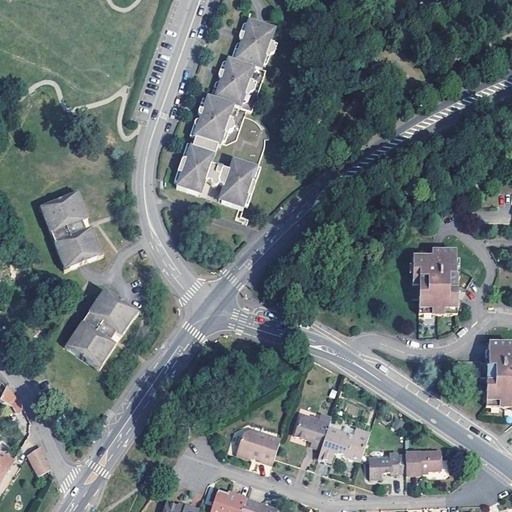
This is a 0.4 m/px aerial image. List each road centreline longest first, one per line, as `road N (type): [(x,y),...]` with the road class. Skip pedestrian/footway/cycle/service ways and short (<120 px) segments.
road 1 (secondary): [(213,306),(347,174),(407,132),(511,81)]
road 2 (residential): [(213,306),(190,292),(159,248),(143,187),(152,132),(199,0)]
road 3 (residential): [(194,471),(221,469),(331,505),(453,501),(504,465)]
road 4 (secondary): [(75,503),(213,306)]
road 5 (residential): [(504,465),(347,358)]
road 6 (residential): [(75,503),(27,397),(0,362)]
road 7 (residential): [(436,250),(453,228),(490,263),(476,310),(479,330)]
road 8 (residential): [(479,330),(443,353),(418,356),(367,341),(347,358)]
road 9 (residential): [(347,358),(213,306)]
